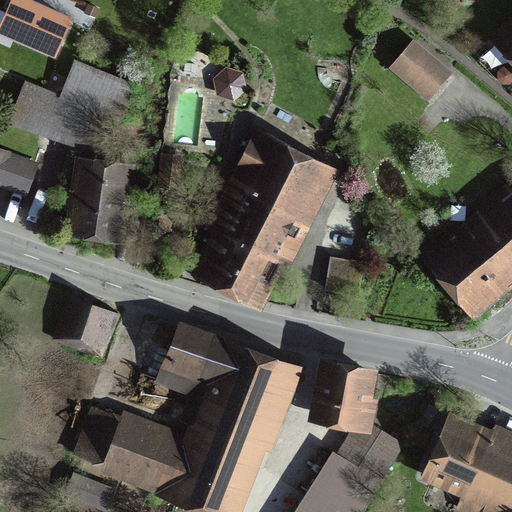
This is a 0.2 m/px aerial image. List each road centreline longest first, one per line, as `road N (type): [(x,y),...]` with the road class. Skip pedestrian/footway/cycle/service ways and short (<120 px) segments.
road 1 (tertiary): [(502,387),(434,362),(146,295),(0,245)]
road 2 (track): [(321,339),(255,511)]
